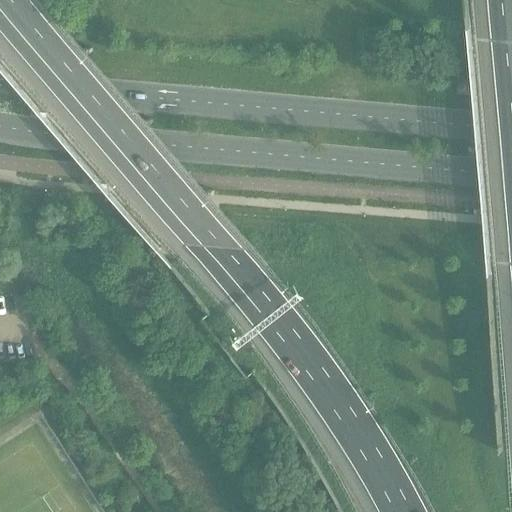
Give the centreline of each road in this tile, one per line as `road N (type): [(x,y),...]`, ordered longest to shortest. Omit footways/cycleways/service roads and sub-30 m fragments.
road 1 (motorway): [(2,0),(316,372),(404,511)]
road 2 (secondary): [(511,130),(0,78)]
road 3 (secondary): [(0,126),(511,176)]
